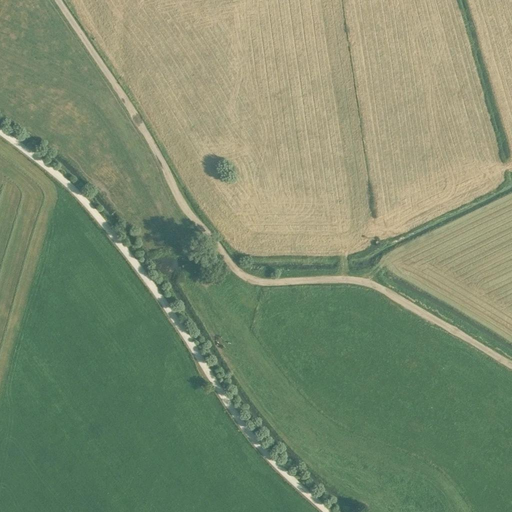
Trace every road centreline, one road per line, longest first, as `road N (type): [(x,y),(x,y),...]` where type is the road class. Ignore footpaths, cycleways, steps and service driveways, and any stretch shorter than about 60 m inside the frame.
road 1 (track): [(511,366),(377,285),(261,282),(239,274),(182,203),(57,0)]
road 2 (unclassified): [(0,131),(98,216),(240,422),(330,511)]
